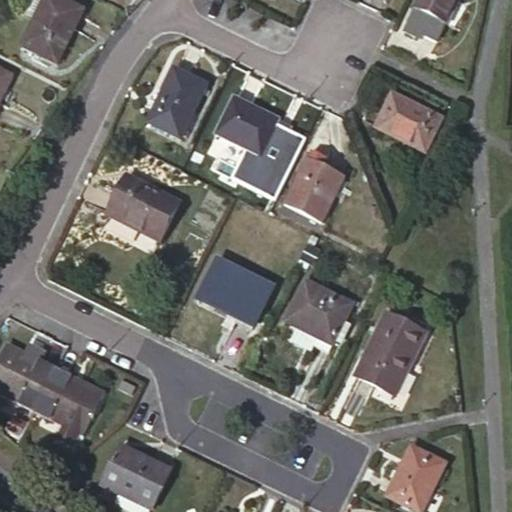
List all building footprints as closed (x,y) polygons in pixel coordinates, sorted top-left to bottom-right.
[(56,66),(83,11),(59,0),(43,0),(20,49),(56,66)] [(436,42),(456,0),(419,0),(404,32),(419,40),(422,35),(436,42)] [(180,140),(206,86),(173,70),(147,124),(180,140)] [(0,101),(11,78),(0,73),(0,101)] [(425,154),(441,120),(391,96),(376,129),(425,154)] [(254,171),(278,122),(233,100),(215,136),(242,149),(236,162),(254,171)] [(321,224),(343,179),(307,161),(284,205),(321,224)] [(160,243),(180,204),(126,178),(107,216),(160,243)] [(256,322),(272,288),(218,261),(199,300),(231,316),(233,311),(256,322)] [(341,330),(352,305),(305,283),(285,323),(298,330),(291,343),(313,353),(315,348),(329,354),(333,346),(336,339),(341,341),(345,332),(341,330)] [(395,397),(425,335),(385,315),(356,377),(395,397)] [(0,359),(0,394),(34,411),(54,371),(6,347),(0,359)] [(54,371),(34,411),(64,426),(57,441),(72,448),(79,434),(83,435),(103,395),(54,371)] [(415,511),(421,511),(445,465),(411,448),(387,498),(415,511)] [(117,494),(151,511),(169,473),(120,449),(101,487),(117,494)] [(150,511),(151,511),(117,494),(112,505),(125,511),(150,511)]
